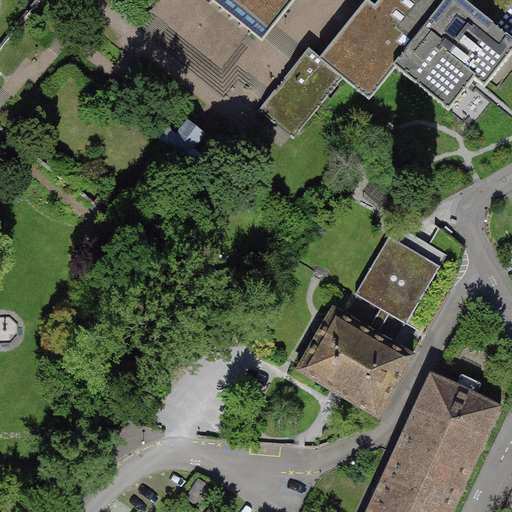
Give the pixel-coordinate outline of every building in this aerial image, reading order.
[(209,0),(263,42),(296,0),(209,0)] [(310,48),(259,112),(294,140),(343,78),(370,99),(396,67),(450,110),(475,79),(486,88),(511,55),(511,0),(382,0),(376,8),(367,0),(321,57),(310,48)] [(169,132),(159,144),(194,173),(205,160),(195,152),(205,140),(187,126),(177,138),(169,132)] [(380,419),(417,356),(398,345),(443,267),(391,237),(344,317),(334,311),(299,372),(380,419)] [(432,376),(384,480),(452,511),(453,511),(502,408),(432,376)] [(452,511),(384,480),(368,511),(452,511)]
